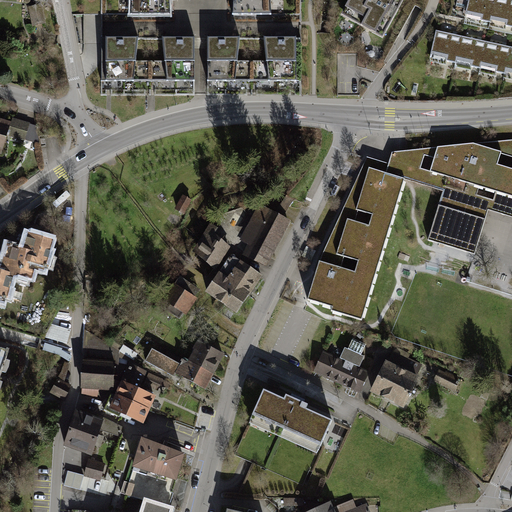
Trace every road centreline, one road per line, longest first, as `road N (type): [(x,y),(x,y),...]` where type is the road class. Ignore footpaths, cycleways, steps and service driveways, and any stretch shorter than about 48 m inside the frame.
road 1 (residential): [(83,160),(75,387),(59,433),(54,511)]
road 2 (unclassified): [(489,493),(435,449),(244,345)]
road 3 (secondary): [(356,116),(217,111),(102,149)]
road 4 (residential): [(244,345),(356,116)]
road 5 (residential): [(199,511),(244,345)]
road 6 (secondary): [(511,113),(356,116)]
